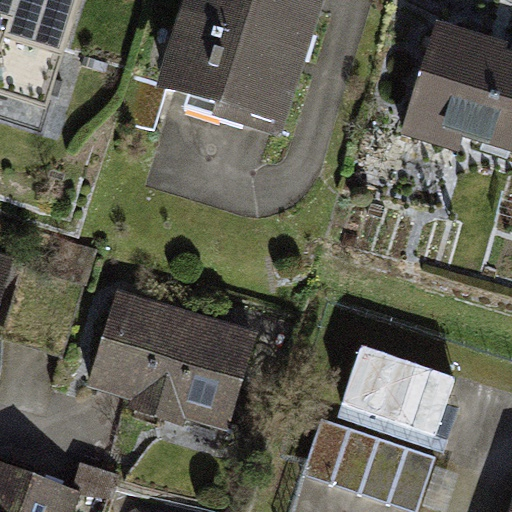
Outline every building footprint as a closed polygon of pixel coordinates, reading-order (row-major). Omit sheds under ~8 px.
[(95,0),(0,0),(0,17),(83,41),(95,0)] [(320,0),(187,0),(152,105),(274,147),(324,1),(320,0)] [(511,55),(434,33),(402,140),(511,171),(511,55)] [(239,358),(102,317),(76,401),(213,442),(239,358)] [(422,511),(438,464),(317,426),(298,485),(383,511),(422,511)] [(87,511),(91,502),(0,469),(0,511),(87,511)] [(511,511),(511,489),(507,488),(499,511),(511,511)]
